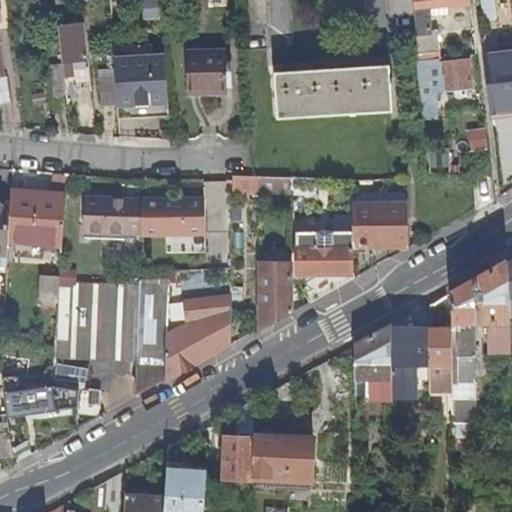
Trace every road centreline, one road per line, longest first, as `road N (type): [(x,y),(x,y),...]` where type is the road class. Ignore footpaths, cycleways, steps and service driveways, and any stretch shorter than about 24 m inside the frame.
road 1 (tertiary): [(0,504),(511,226)]
road 2 (residential): [(203,155),(0,144)]
